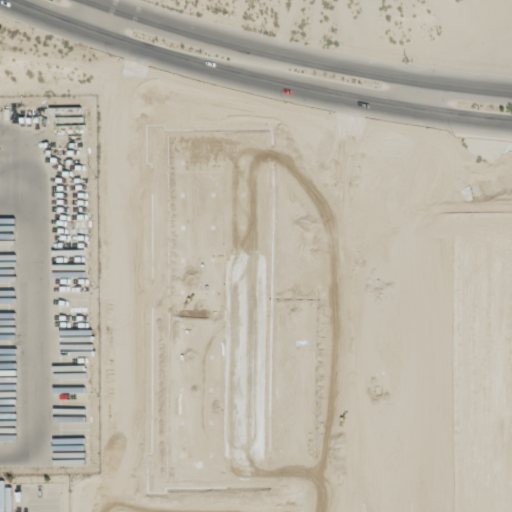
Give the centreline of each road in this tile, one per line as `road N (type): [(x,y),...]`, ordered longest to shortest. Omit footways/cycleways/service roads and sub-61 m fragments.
road 1 (secondary): [(415,81),(232,48)]
road 2 (secondary): [(246,77),(410,109)]
road 3 (secondary): [(88,31),(246,77)]
road 4 (secondary): [(232,48),(97,4)]
